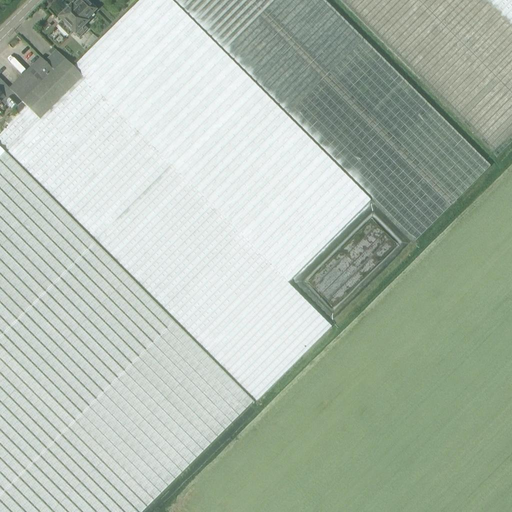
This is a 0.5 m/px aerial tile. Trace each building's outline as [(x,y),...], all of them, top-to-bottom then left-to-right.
[(13,113),(0,126),(0,146),(256,402),(269,389),(330,327),(286,283),(291,279),(301,269),(368,201),(369,201),(168,0),(141,0),(76,64),(72,68),(55,51),(43,63),(39,59),(9,89),(8,90),(13,95),(6,102),(5,100),(2,103),(13,113)] [(95,12),(83,0),(80,0),(72,9),(70,7),(58,19),(61,21),(57,26),(68,36),(72,32),(75,35),(78,38),(86,30),(83,27),(87,23),(85,21),(95,12)] [(172,0),(265,92),(414,241),(489,167),(322,0),(172,0)] [(511,19),(492,0),(338,0),(496,157),(511,140),(511,19)] [(511,0),(492,0),(511,19),(511,0)] [(98,41),(93,36),(85,44),(90,49),(98,41)] [(0,101),(3,98),(4,99),(5,98),(6,99),(5,100),(6,102),(13,95),(8,90),(9,89),(3,84),(0,81),(0,101)] [(143,511),(253,403),(4,153),(0,156),(0,511),(143,511)]
